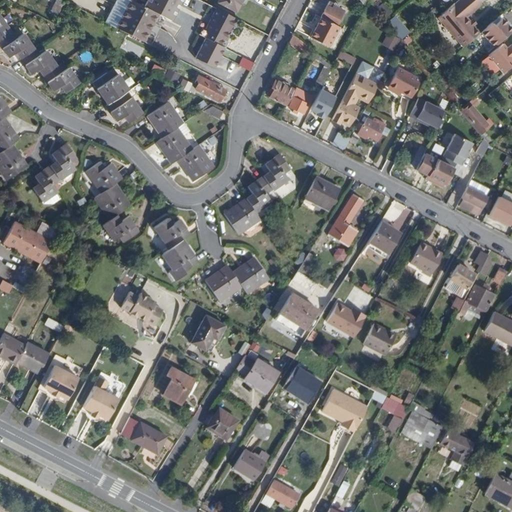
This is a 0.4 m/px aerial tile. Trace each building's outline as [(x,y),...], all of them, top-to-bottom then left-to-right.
[(64,1),(62,0),(54,0),(48,12),(56,17),(64,1)] [(114,0),(104,21),(114,26),(127,0),(114,0)] [(132,0),(127,0),(114,26),(143,41),(152,25),(158,13),(140,4),(132,0)] [(142,0),(140,4),(158,13),(164,17),(170,19),(179,0),(142,0)] [(217,0),(217,1),(235,10),(240,0),(217,0)] [(457,0),(437,17),(463,47),(480,32),(481,31),(468,14),(481,3),(478,0),(457,0)] [(332,5),(332,4),(328,2),(320,17),(313,30),(310,37),(329,46),(339,27),(336,25),(343,11),(337,8),(332,5)] [(235,18),(216,8),(204,30),(224,41),(235,18)] [(503,12),(491,23),(493,26),(489,31),(498,42),(499,42),(511,30),(511,29),(502,18),(505,15),(503,12)] [(158,13),(152,25),(158,28),(164,17),(158,13)] [(0,37),(9,31),(0,17),(0,37)] [(394,30),(401,38),(409,31),(403,23),(394,30)] [(493,26),(491,23),(481,31),(480,32),(493,47),(498,42),(489,31),(493,26)] [(200,29),(197,33),(203,37),(224,47),(227,42),(224,41),(204,30),(200,29)] [(9,31),(0,37),(0,45),(7,56),(14,51),(18,57),(32,48),(21,33),(14,37),(9,31)] [(388,31),(381,43),(393,50),(400,38),(388,31)] [(314,51),(292,33),(288,41),(310,59),(314,51)] [(214,67),(224,47),(203,37),(193,56),(214,67)] [(502,44),(488,55),(503,73),(511,64),(511,43),(506,49),(502,44)] [(32,48),(18,57),(30,73),(36,69),(40,74),(54,65),(43,49),(36,53),(32,48)] [(316,83),(322,86),(333,65),(317,53),(314,60),(324,65),(316,83)] [(54,65),(40,74),(52,90),(59,86),(63,92),(76,82),(65,67),(59,71),(54,65)] [(357,69),(331,120),(339,124),(340,122),(349,127),(359,108),(352,105),(356,97),(364,101),(375,79),(357,69)] [(397,69),(387,89),(400,95),(410,100),(420,81),(397,69)] [(103,107),(121,94),(124,92),(113,77),(106,82),(102,76),(88,85),(103,107)] [(198,82),(195,89),(219,101),(225,91),(199,76),(196,81),(198,82)] [(179,78),(175,86),(182,89),(187,92),(191,84),(179,78)] [(375,79),(364,101),(368,103),(379,81),(375,79)] [(268,96),(286,105),(294,91),(289,88),(289,86),(288,83),(284,81),(282,81),(280,82),(279,83),(275,81),(268,96)] [(294,91),(286,105),(294,109),(293,112),(296,114),(297,111),(302,113),(311,96),(295,88),(294,91)] [(400,95),(387,89),(386,91),(399,98),(400,95)] [(137,117),(121,94),(103,107),(101,109),(111,125),(118,120),(123,126),(137,117)] [(474,98),(459,111),(488,144),(491,142),(484,132),(489,128),(473,107),(474,105),(476,107),(479,104),(474,98)] [(446,111),(425,100),(416,118),(436,129),(446,111)] [(0,119),(2,118),(8,114),(0,101),(0,119)] [(317,103),(312,113),(317,116),(316,120),(320,122),(322,119),(327,121),(332,111),(317,103)] [(148,114),(163,135),(174,128),(180,123),(184,121),(174,105),(166,110),(162,104),(148,114)] [(205,110),(204,111),(217,117),(220,111),(210,106),(205,110)] [(2,118),(0,119),(0,152),(10,146),(17,140),(2,118)] [(362,124),(358,133),(357,135),(367,141),(368,137),(378,142),(382,134),(382,133),(386,124),(374,118),(373,121),(367,118),(363,124),(362,124)] [(358,122),(354,131),(358,133),(362,124),(358,122)] [(180,123),(174,128),(180,137),(187,132),(180,123)] [(174,128),(163,135),(153,143),(168,165),(174,161),(189,150),(180,137),(174,128)] [(335,133),(331,145),(344,149),(348,137),(335,133)] [(454,134),(442,156),(460,165),(471,143),(454,134)] [(53,162),(47,167),(57,180),(72,169),(68,162),(74,158),(65,144),(49,155),(53,162)] [(10,146),(0,152),(0,174),(5,182),(25,167),(10,146)] [(189,150),(174,161),(189,182),(210,168),(195,146),(189,150)] [(266,171),(260,176),(270,190),(286,179),(282,172),(287,168),(277,153),(262,164),(266,171)] [(450,166),(425,153),(416,170),(424,173),(440,181),(442,182),(450,166)] [(84,172),(99,194),(112,185),(120,180),(108,164),(101,169),(97,162),(84,172)] [(57,180),(47,167),(32,177),(36,184),(30,189),(40,203),(55,191),(51,185),(57,180)] [(424,173),(422,178),(438,186),(440,181),(424,173)] [(250,194),(244,198),(254,213),(269,202),(264,194),(270,190),(260,176),(245,187),(250,194)] [(314,177),(302,198),(325,210),(336,189),(314,177)] [(112,185),(99,194),(92,199),(106,221),(114,215),(127,206),(112,185)] [(467,187),(460,199),(463,200),(460,207),(478,217),(488,197),(467,187)] [(352,195),(327,235),(346,247),(356,231),(346,224),(360,200),(352,195)] [(511,204),(499,197),(489,216),(508,225),(511,217),(511,204)] [(254,213),(244,198),(222,213),(237,234),(258,219),(254,213)] [(114,215),(106,221),(100,226),(111,241),(118,237),(122,243),(136,233),(125,217),(118,221),(114,215)] [(153,248),(158,256),(179,241),(186,236),(176,221),(169,226),(164,220),(150,229),(160,243),(153,248)] [(381,221),(368,241),(389,254),(401,234),(381,221)] [(3,244),(39,264),(51,242),(14,222),(3,244)] [(179,241),(158,256),(169,272),(166,275),(172,283),(182,276),(180,273),(194,263),(179,241)] [(427,249),(419,245),(411,260),(425,267),(433,271),(442,253),(428,246),(427,249)] [(476,270),(479,272),(486,259),(487,255),(480,252),(475,263),(479,265),(476,270)] [(308,254),(296,272),(305,277),(316,259),(308,254)] [(229,272),(240,287),(245,292),(266,277),(251,257),(229,272)] [(486,259),(479,272),(485,275),(492,262),(486,259)] [(458,265),(450,279),(467,288),(474,274),(458,265)] [(218,302),(240,287),(229,272),(225,267),(204,282),(218,302)] [(494,280),(501,284),(507,272),(500,268),(494,280)] [(464,300),(460,308),(465,310),(466,308),(481,315),(484,311),(485,311),(494,295),(487,291),(482,288),(475,285),(467,301),(464,300)] [(138,296),(129,292),(120,307),(129,312),(129,315),(135,318),(138,316),(154,325),(163,310),(154,305),(156,301),(140,293),(138,296)] [(296,300),(289,295),(279,313),(305,329),(316,312),(310,308),(312,305),(298,297),(296,300)] [(326,322),(354,337),(366,316),(352,308),(351,310),(337,303),(326,322)] [(48,317),(64,325),(67,319),(51,311),(48,317)] [(511,320),(494,311),(484,330),(511,344),(511,320)] [(190,343),(200,349),(207,336),(216,341),(224,326),(204,316),(190,343)] [(388,332),(389,328),(376,321),(365,340),(365,342),(387,353),(396,336),(388,332)] [(7,325),(0,337),(0,346),(19,356),(20,355),(29,337),(7,325)] [(30,336),(29,337),(20,355),(41,366),(47,356),(52,347),(30,336)] [(243,356),(244,354),(250,345),(245,342),(238,352),(243,356)] [(56,354),(39,384),(66,398),(82,368),(56,354)] [(248,369),(245,374),(244,377),(265,391),(277,371),(256,357),(254,360),(244,354),(243,356),(239,364),(248,369)] [(239,364),(236,368),(245,374),(248,369),(239,364)] [(295,367),(283,388),(298,397),(311,376),(295,367)] [(171,379),(162,396),(179,405),(192,380),(170,368),(166,376),(171,379)] [(124,384),(100,371),(82,406),(106,419),(124,384)] [(319,413),(355,429),(367,402),(331,387),(319,413)] [(386,430),(397,433),(408,401),(374,390),(371,398),(383,402),(380,408),(392,412),(386,430)] [(218,406),(206,425),(225,438),(237,418),(218,406)] [(429,418),(413,410),(401,432),(417,441),(429,418)] [(417,441),(430,448),(442,425),(432,419),(429,418),(417,441)] [(139,423),(130,440),(142,446),(143,444),(158,452),(165,437),(139,423)] [(462,464),(464,465),(475,442),(448,428),(444,437),(441,442),(455,450),(451,458),(453,459),(462,464)] [(264,462),(257,458),(244,450),(233,467),(233,469),(253,480),(264,463),(264,462)] [(261,452),(257,458),(264,462),(267,456),(261,452)] [(459,470),(462,464),(453,459),(450,465),(459,470)] [(340,486),(346,466),(337,463),(331,483),(340,486)] [(511,483),(494,474),(485,494),(511,508),(511,506),(511,483)] [(273,480),(266,493),(266,494),(290,508),(294,501),(292,500),(296,493),(273,480)] [(410,487),(402,502),(417,509),(424,495),(410,487)]
